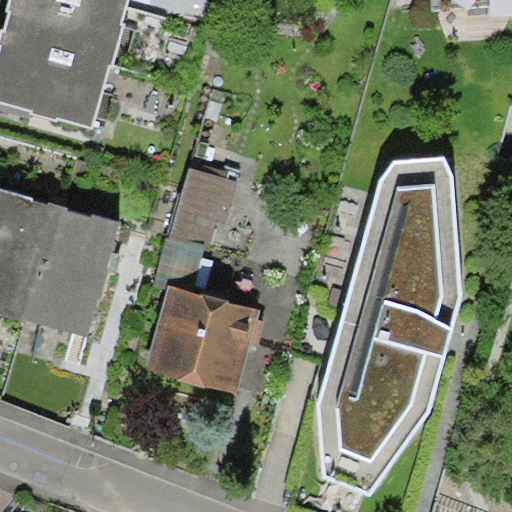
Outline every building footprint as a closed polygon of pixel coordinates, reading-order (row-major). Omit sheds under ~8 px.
[(128,0),(5,0),(0,20),(0,101),(92,127),(128,0)] [(511,0),(427,0),(431,18),(511,19),(511,0)] [(444,166),(392,168),(378,184),(313,408),(320,479),(369,496),(429,422),(459,303),(444,166)] [(147,373),(238,399),(262,313),(212,299),(244,187),(187,171),(153,289),(170,294),(147,373)] [(123,225),(0,190),(0,313),(92,338),(123,225)] [(511,511),(511,482),(453,462),(434,511),(511,511)]
